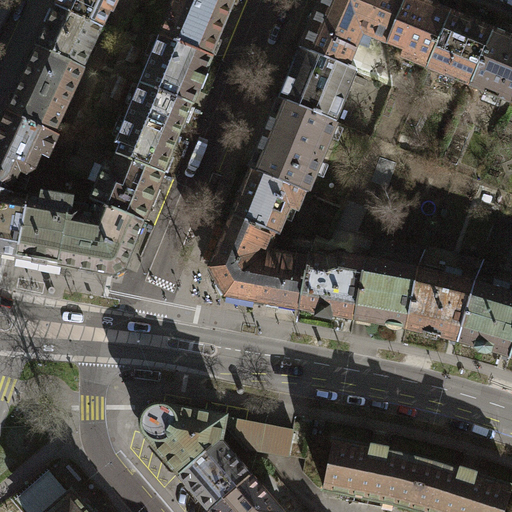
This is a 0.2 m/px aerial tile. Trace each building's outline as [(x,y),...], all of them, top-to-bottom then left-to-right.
[(59,0),(56,6),(102,26),(108,11),(111,12),(116,0),(59,0)] [(233,0),(175,0),(160,36),(210,56),(233,0)] [(362,35),(388,43),(405,0),(320,0),(301,48),(349,68),(362,35)] [(400,56),(428,68),(451,11),(421,0),(405,0),(388,43),(403,49),(400,56)] [(56,6),(37,47),(83,68),(102,26),(56,6)] [(428,68),(471,85),(493,29),(451,11),(428,68)] [(471,85),(511,101),(511,37),(493,29),(471,85)] [(210,56),(160,36),(141,84),(191,104),(210,56)] [(37,47),(8,111),(53,132),(83,68),(37,47)] [(356,72),(349,68),(301,48),(280,97),(336,120),(356,72)] [(191,104),(141,84),(117,141),(121,143),(117,153),(163,172),(191,104)] [(336,120),(280,97),(251,165),(306,189),(336,120)] [(8,111),(0,128),(0,189),(9,191),(19,170),(27,174),(36,167),(41,154),(48,156),(57,134),(53,132),(8,111)] [(97,202),(142,221),(163,172),(117,153),(112,165),(105,163),(90,199),(97,202)] [(301,208),(306,189),(251,165),(230,213),(279,233),(291,204),(301,208)] [(9,191),(0,189),(0,250),(16,254),(28,195),(9,191)] [(43,198),(28,195),(16,254),(71,264),(113,272),(124,264),(142,221),(97,202),(95,208),(71,205),(71,198),(42,192),(43,198)] [(271,248),(279,233),(230,213),(209,266),(225,295),(251,300),(299,308),(308,258),(271,248)] [(308,258),(299,308),(339,315),(354,318),(365,260),(339,253),(325,258),(308,255),(308,258)] [(418,268),(365,260),(354,318),(394,326),(406,328),(418,268)] [(475,282),(418,268),(406,328),(447,338),(458,340),(475,282)] [(511,292),(475,282),(458,340),(502,353),(511,355),(511,354),(511,292)] [(146,436),(180,476),(219,439),(221,426),(223,415),(208,413),(161,405),(153,405),(145,411),(142,423),(146,436)] [(295,430),(223,415),(221,426),(232,427),(248,449),(291,456),(295,430)] [(341,496),(386,507),(388,501),(412,506),(424,460),(378,448),(334,438),(322,487),(342,492),(341,496)] [(190,486),(210,509),(250,473),(219,439),(180,476),(190,486)] [(424,460),(412,506),(429,511),(503,511),(511,486),(464,471),(424,460)] [(282,511),(250,473),(210,509),(212,511),(282,511)] [(89,511),(70,490),(44,511),(89,511)]
